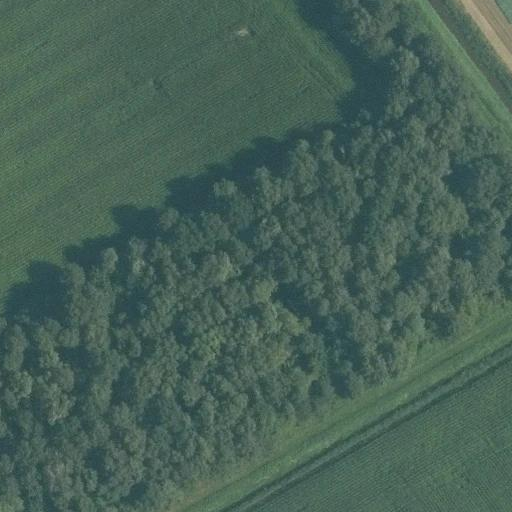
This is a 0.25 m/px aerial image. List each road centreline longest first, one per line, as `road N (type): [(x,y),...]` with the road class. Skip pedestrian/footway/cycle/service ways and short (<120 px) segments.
road 1 (track): [(511,319),(183,511)]
road 2 (track): [(511,128),(417,0)]
